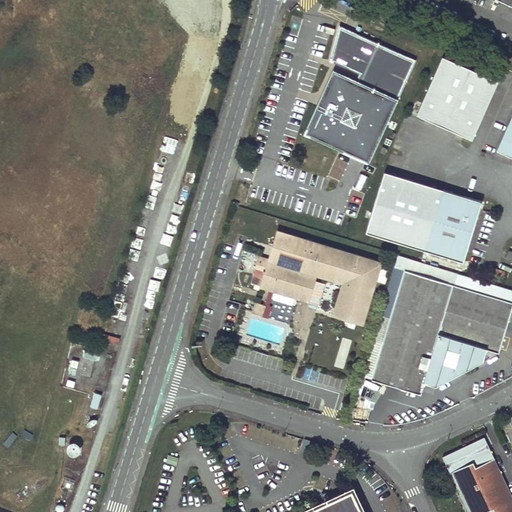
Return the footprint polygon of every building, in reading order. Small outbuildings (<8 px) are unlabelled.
[(304,133),(368,162),(416,60),(342,24),(333,58),(360,72),(358,79),(335,68),(334,69),(304,133)] [(417,114),(472,139),(499,81),(443,56),(417,114)] [(511,118),(497,151),(511,157),(511,118)] [(173,154),(177,139),(164,136),(160,151),(173,154)] [(365,230),(462,262),(481,201),(385,171),(365,230)] [(353,186),(362,191),(369,176),(360,172),(353,186)] [(380,263),(277,232),(268,260),(259,257),(251,283),(308,301),(315,275),(322,277),(342,284),(333,316),(349,321),(348,325),(354,327),(356,323),(362,324),(380,263)] [(247,252),(240,250),(237,257),(245,259),(247,252)] [(399,256),(395,267),(404,270),(370,379),(420,393),(425,382),(435,386),(483,360),(486,349),(498,352),(511,305),(511,302),(454,284),(458,273),(399,256)] [(246,262),(237,259),(235,266),(244,269),(244,268),(246,263),(246,262)] [(395,267),(362,377),(370,379),(404,270),(395,267)] [(511,289),(458,273),(454,284),(511,302),(511,289)] [(252,311),(253,304),(247,302),(245,309),(252,311)] [(252,313),(263,316),(267,306),(255,303),(252,313)] [(83,356),(98,360),(100,352),(85,349),(83,356)] [(67,373),(75,375),(79,360),(71,358),(67,373)] [(90,407),(97,409),(101,394),(94,392),(90,407)] [(510,511),(511,511),(511,500),(483,438),(468,445),(470,449),(467,451),(465,446),(441,458),(458,493),(461,491),(462,495),(459,496),(466,511),(510,511)] [(169,455),(167,462),(176,465),(178,458),(169,455)] [(364,511),(353,488),(303,511),(364,511)]
